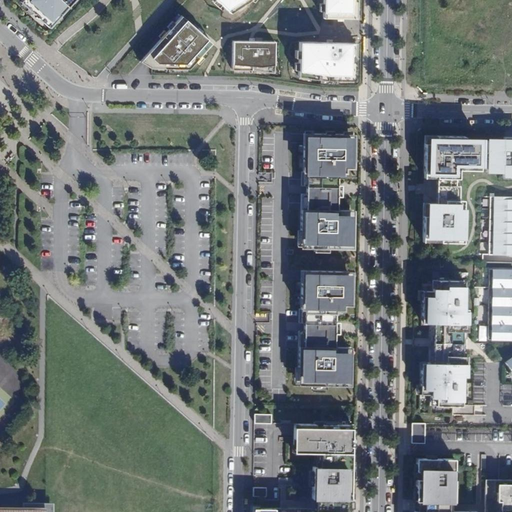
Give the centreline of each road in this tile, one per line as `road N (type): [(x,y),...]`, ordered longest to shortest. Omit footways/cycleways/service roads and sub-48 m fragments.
road 1 (unclassified): [(237,511),(245,99)]
road 2 (residential): [(379,511),(386,110)]
road 3 (residential): [(0,31),(67,91),(245,99)]
road 4 (unknown): [(383,264),(290,260),(285,186),(243,177)]
road 5 (residential): [(245,99),(386,110)]
road 6 (residential): [(386,110),(511,112)]
